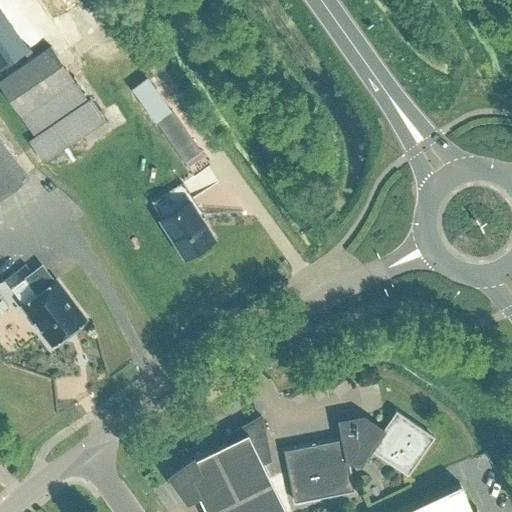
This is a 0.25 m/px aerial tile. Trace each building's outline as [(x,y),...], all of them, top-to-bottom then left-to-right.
[(0,0),(0,66),(37,41),(8,0),(0,0)] [(40,0),(52,18),(78,0),(40,0)] [(0,86),(32,133),(85,97),(50,45),(0,78),(0,86)] [(42,161),(104,118),(89,97),(28,139),(42,161)] [(183,160),(199,148),(171,108),(155,120),(183,160)] [(0,197),(28,176),(0,139),(0,197)] [(499,191),(490,174),(478,180),(487,197),(499,191)] [(160,217),(184,254),(212,236),(201,219),(189,200),(188,199),(160,217)] [(25,276),(35,289),(37,292),(21,304),(51,343),(85,317),(55,278),(53,280),(41,264),(25,276)] [(378,433),(361,421),(356,442),(368,450),(370,447),(406,472),(432,435),(395,409),(378,433)] [(286,511),(261,461),(268,458),(260,414),(225,435),(228,440),(193,457),(192,455),(168,472),(186,498),(197,493),(206,511),(286,511)] [(356,442),(361,421),(340,426),(340,425),(338,425),(341,437),(284,448),(294,500),(353,488),(347,459),(353,458),(359,462),(357,465),(358,466),(368,450),(356,442)] [(476,511),(474,505),(470,507),(458,482),(393,511),(476,511)]
